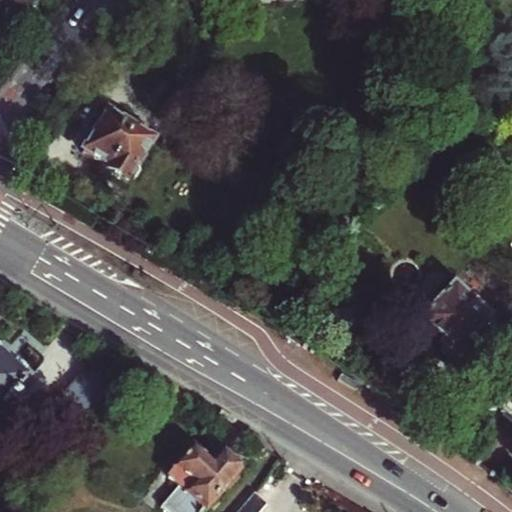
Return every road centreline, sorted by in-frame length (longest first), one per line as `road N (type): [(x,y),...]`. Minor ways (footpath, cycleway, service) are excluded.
road 1 (primary): [(470,511),(0,225)]
road 2 (primary): [(0,263),(416,511)]
road 3 (tertiary): [(0,119),(100,0)]
